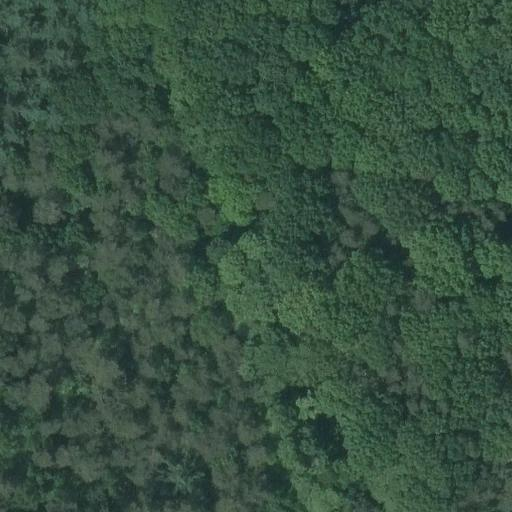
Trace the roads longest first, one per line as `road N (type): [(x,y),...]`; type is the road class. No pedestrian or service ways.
road 1 (track): [(337,417),(177,76)]
road 2 (track): [(511,372),(337,417)]
